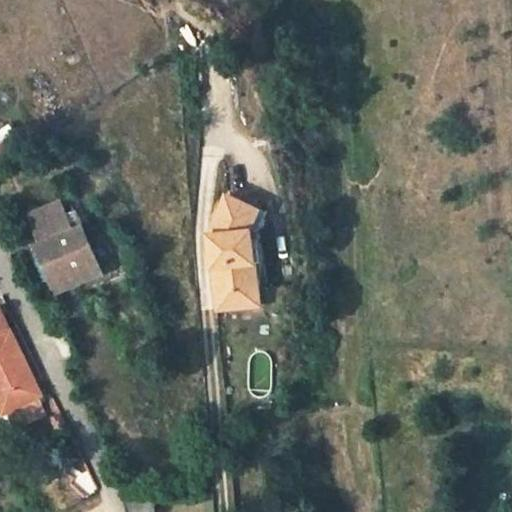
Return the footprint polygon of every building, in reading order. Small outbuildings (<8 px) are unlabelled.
[(267,177),(231,168),(217,214),(225,282),(254,278),(250,250),(262,248),(259,220),(242,224),(241,208),(244,198),(259,203),(267,177)] [(75,216),(67,196),(62,188),(33,201),(49,232),(43,235),(49,248),(64,278),(82,270),(76,258),(103,246),(86,211),(75,216)] [(76,191),(67,196),(75,216),(86,211),(76,191)] [(103,246),(76,258),(82,270),(109,257),(103,246)] [(0,398),(14,392),(36,382),(43,379),(14,317),(9,320),(0,300),(0,398)] [(46,403),(36,382),(14,392),(24,412),(46,403)] [(76,477),(91,493),(101,484),(86,468),(76,477)] [(130,511),(159,511),(159,499),(130,500),(130,511)]
